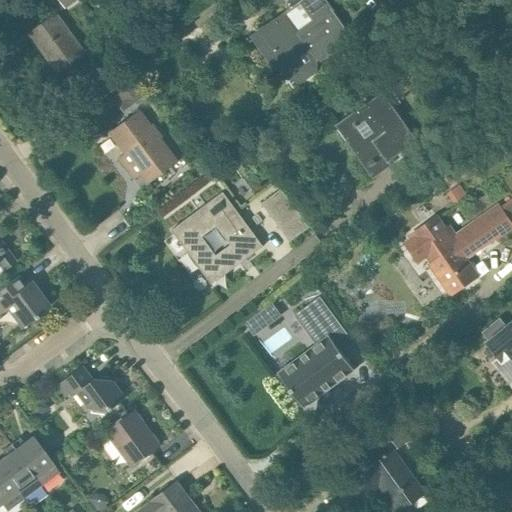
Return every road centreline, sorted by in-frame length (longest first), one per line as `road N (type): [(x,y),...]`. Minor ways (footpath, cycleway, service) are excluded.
road 1 (track): [(10,166),(229,0)]
road 2 (residential): [(267,511),(110,303)]
road 3 (residential): [(110,303),(0,151)]
road 4 (residential): [(0,384),(110,303)]
